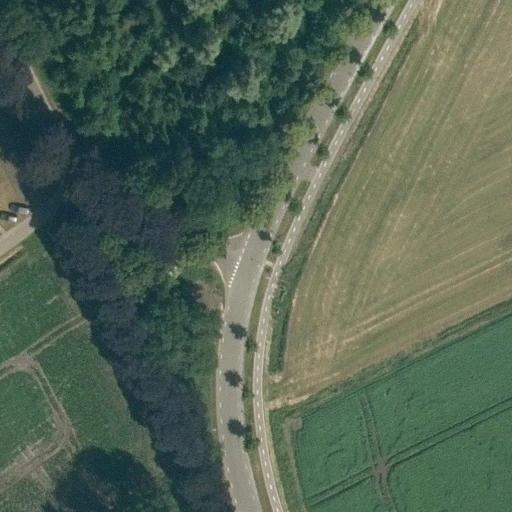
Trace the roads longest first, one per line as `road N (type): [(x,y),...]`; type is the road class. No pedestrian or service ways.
road 1 (unclassified): [(250,263),(86,195),(0,29)]
road 2 (secondary): [(250,263),(313,121),(384,0)]
road 3 (secondary): [(248,511),(229,377),(250,263)]
